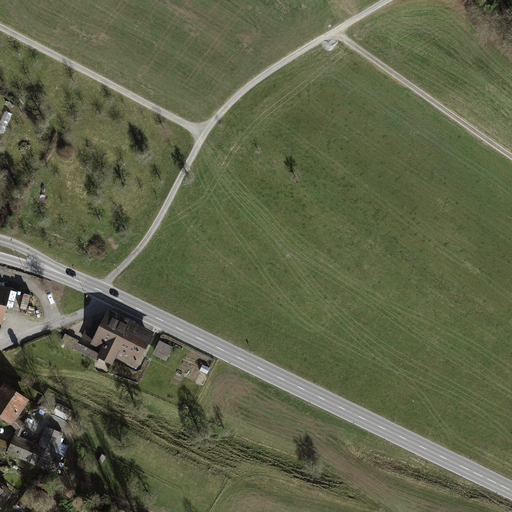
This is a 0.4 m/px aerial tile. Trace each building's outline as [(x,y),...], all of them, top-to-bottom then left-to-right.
[(8,292),(0,289),(0,320),(1,321),(8,292)] [(27,309),(28,296),(11,295),(10,307),(27,309)] [(110,364),(114,355),(129,322),(106,311),(90,343),(100,348),(96,357),(110,364)] [(151,333),(129,322),(114,355),(135,365),(151,333)] [(76,339),(65,334),(59,347),(70,352),(76,339)] [(173,347),(159,340),(152,354),(166,361),(173,347)] [(27,399),(3,383),(0,387),(0,414),(11,422),(16,416),(27,399)] [(24,424),(16,416),(11,422),(17,428),(15,434),(19,436),(24,424)] [(7,452),(53,472),(61,455),(53,451),(61,432),(45,425),(37,443),(19,436),(15,434),(7,452)] [(0,503),(8,492),(0,486),(0,503)]
